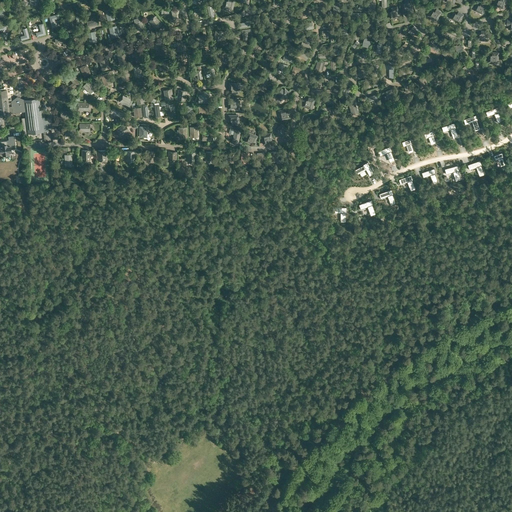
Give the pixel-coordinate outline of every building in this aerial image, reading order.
[(4,0),(3,0),(1,3),(10,12),(13,8),(4,0)] [(224,1),(223,7),(232,9),(233,0),(227,0),(227,1),(224,1)] [(412,8),(410,0),(406,0),(405,0),(406,4),(402,5),(404,10),(412,8)] [(503,9),(506,0),(500,0),(496,0),(494,6),(503,9)] [(473,10),(483,14),(487,5),(481,2),(480,5),(476,4),(473,10)] [(128,3),(118,6),(120,12),(130,9),(128,3)] [(194,9),(195,14),(200,13),(201,18),(205,17),(203,7),(194,9)] [(399,16),(397,7),(392,9),(392,11),(389,12),(390,18),(399,16)] [(112,8),(105,10),(108,21),(115,19),(112,8)] [(179,9),(171,11),(174,21),(181,19),(179,9)] [(309,9),(299,13),(301,19),(311,16),(309,9)] [(429,15),(436,20),(441,12),(437,9),(435,12),(432,10),(429,15)] [(450,18),(459,23),(464,14),(458,11),(457,14),(454,12),(450,18)] [(58,14),(49,16),(52,28),(56,27),(54,20),(59,19),(58,14)] [(91,21),(87,22),(88,26),(97,24),(94,14),(90,15),(91,21)] [(155,15),(149,21),(156,29),(162,24),(155,15)] [(71,17),(63,19),(65,29),(73,28),(71,17)] [(142,17),(135,19),(137,30),(145,28),(142,17)] [(303,24),(304,30),(314,29),(312,22),(303,24)] [(40,32),(35,33),(36,37),(46,35),(43,24),(38,25),(40,32)] [(116,27),(110,28),(112,38),(119,36),(116,27)] [(242,30),(243,40),(248,39),(247,34),(251,33),(251,28),(242,30)] [(24,36),(20,37),(21,41),(29,38),(26,29),(22,30),(24,36)] [(488,41),(488,30),(481,30),(481,34),(477,34),(477,41),(488,41)] [(97,42),(95,31),(87,33),(89,43),(97,42)] [(79,46),(77,35),(70,36),(72,47),(79,46)] [(204,36),(197,37),(199,47),(206,46),(204,36)] [(66,37),(55,39),(56,44),(62,43),(63,48),(68,47),(66,37)] [(388,37),(385,48),(390,49),(393,39),(388,37)] [(301,44),(304,45),(313,49),(315,42),(306,39),(303,38),(301,44)] [(185,40),(178,41),(180,51),(187,50),(185,40)] [(263,47),(258,42),(252,48),(256,53),(263,47)] [(432,42),(429,46),(438,52),(443,44),(439,42),(436,45),(432,42)] [(166,43),(159,45),(161,55),(168,54),(166,43)] [(448,46),(442,53),(445,56),(448,53),(452,56),(455,53),(448,46)] [(302,49),(299,55),(306,60),(310,54),(302,49)] [(142,50),(135,51),(137,63),(144,61),(142,50)] [(207,50),(202,51),(203,56),(197,57),(198,61),(209,59),(207,50)] [(267,54),(266,59),(274,61),(277,51),(273,50),(271,55),(267,54)] [(217,51),(215,62),(223,63),(224,53),(217,51)] [(284,55),(283,59),(292,62),(295,52),(290,51),(289,56),(284,55)] [(498,63),(499,52),(493,52),(492,55),(488,55),(488,62),(498,63)] [(126,53),(118,55),(120,66),(128,64),(126,53)] [(184,59),(183,54),(174,56),(176,66),(180,65),(179,60),(184,59)] [(107,57),(100,60),(103,71),(110,68),(107,57)] [(170,58),(162,59),(165,70),(172,68),(170,58)] [(409,58),(398,64),(400,67),(411,61),(409,58)] [(318,61),(316,69),(321,71),(322,69),(326,70),(328,62),(322,60),(322,62),(318,61)] [(288,65),(279,62),(278,67),(282,68),(281,74),(285,75),(288,65)] [(87,64),(81,67),(85,77),(91,74),(87,64)] [(245,65),(243,74),(249,76),(251,67),(245,65)] [(140,66),(133,67),(135,77),(142,76),(140,66)] [(294,66),(291,75),(295,77),(296,71),(301,73),(302,68),(294,66)] [(213,67),(203,69),(204,73),(210,72),(211,76),(215,75),(213,67)] [(411,68),(399,72),(401,76),(413,72),(411,68)] [(452,68),(446,70),(449,81),(456,78),(452,68)] [(129,69),(122,70),(123,80),(131,79),(129,69)] [(198,79),(202,79),(201,70),(191,71),(192,76),(197,75),(198,79)] [(434,71),(428,73),(431,84),(438,82),(434,71)] [(109,73),(102,76),(105,85),(112,82),(109,73)] [(73,82),(69,86),(72,89),(80,83),(72,74),(69,77),(73,82)] [(264,76),(258,88),(262,90),(268,79),(264,76)] [(425,76),(419,78),(422,89),(429,86),(425,76)] [(88,81),(83,86),(90,94),(95,89),(88,81)] [(410,81),(404,84),(407,93),(413,91),(410,81)] [(238,93),(239,84),(229,83),(229,88),(232,89),(232,92),(238,93)] [(172,88),(164,90),(166,100),(174,99),(172,88)] [(281,101),(284,98),(285,99),(289,95),(288,93),(289,91),(285,88),(284,89),(282,88),(278,93),(279,94),(277,97),(281,101)] [(392,88),(386,91),(390,101),(396,99),(392,88)] [(0,113),(2,114),(25,111),(28,134),(43,132),(42,118),(45,118),(43,103),(40,103),(39,97),(31,94),(24,99),(17,96),(11,101),(11,106),(9,106),(7,89),(0,90),(0,113)] [(60,89),(58,94),(64,96),(62,101),(66,103),(70,94),(60,89)] [(179,89),(177,100),(185,101),(187,90),(179,89)] [(142,92),(135,94),(138,104),(145,103),(142,92)] [(123,94),(120,101),(130,106),(133,99),(123,94)] [(376,94),(368,97),(370,101),(374,100),(376,105),(380,104),(376,94)] [(209,95),(198,95),(199,103),(209,103),(209,95)] [(238,109),(238,98),(232,98),(232,102),(228,102),(228,108),(238,109)] [(312,109),(314,99),(309,98),(308,101),(305,100),(303,106),(312,109)] [(355,102),(349,104),(353,114),(359,112),(355,102)] [(114,108),(123,112),(125,108),(116,104),(114,108)] [(193,112),(191,104),(181,107),(183,115),(193,112)] [(209,106),(198,106),(198,114),(210,114),(209,106)] [(341,107),(333,110),(334,114),(339,113),(341,118),(344,116),(341,107)] [(498,107),(486,112),(487,117),(494,114),(495,114),(498,122),(499,122),(501,121),(502,121),(499,112),(500,112),(498,107)] [(111,109),(109,113),(122,118),(124,114),(111,109)] [(285,109),(279,111),(281,120),(290,118),(289,112),(286,112),(285,109)] [(328,113),(321,116),(324,126),(331,124),(328,113)] [(238,115),(229,115),(229,121),(232,121),(232,124),(238,124),(238,115)] [(476,115),(464,120),(465,125),(472,122),(473,122),(476,130),(477,130),(479,129),(480,129),(477,120),(478,120),(476,115)] [(213,119),(202,119),(202,127),(213,127),(213,119)] [(311,121),(304,124),(308,134),(315,132),(311,121)] [(126,123),(117,128),(121,135),(130,130),(126,123)] [(454,123),(442,127),(443,132),(450,130),(451,130),(454,138),(455,138),(457,137),(458,137),(455,128),(456,128),(454,123)] [(275,131),(282,137),(286,133),(283,131),(286,128),(281,124),(275,131)] [(140,126),(139,137),(147,137),(148,126),(140,126)] [(187,126),(179,127),(179,138),(187,137),(187,126)] [(198,126),(190,126),(190,137),(198,137),(198,126)] [(241,131),(235,129),(232,144),(238,145),(241,131)] [(433,131),(424,134),(426,138),(429,137),(432,144),(433,143),(433,144),(435,143),(436,142),(434,135),(433,131)] [(202,132),(202,140),(213,140),(213,132),(202,132)] [(258,136),(248,132),(244,141),(250,144),(251,141),(255,142),(258,136)] [(262,135),(263,144),(269,143),(268,140),(271,139),(270,133),(262,135)] [(3,147),(0,147),(0,152),(0,154),(3,154),(3,155),(9,154),(9,153),(12,153),(11,146),(10,146),(10,144),(15,144),(14,136),(9,137),(9,141),(7,142),(7,141),(1,141),(2,145),(3,145),(3,147)] [(410,139),(402,142),(404,147),(407,146),(407,145),(409,152),(411,152),(412,151),(414,151),(411,144),(412,144),(410,139)] [(293,140),(288,145),(295,153),(300,148),(293,140)] [(390,146),(378,151),(380,156),(386,153),(387,153),(390,161),(392,161),(393,160),(395,160),(391,151),(392,151),(390,146)] [(49,147),(39,147),(40,162),(50,162),(49,147)] [(105,150),(97,151),(98,161),(106,160),(105,150)] [(278,150),(270,151),(272,162),(279,161),(278,150)] [(264,151),(257,152),(258,163),(265,162),(264,151)] [(502,153),(494,156),(495,160),(498,159),(499,159),(501,166),(503,165),(503,166),(504,165),(506,164),(503,157),(504,157),(502,153)] [(72,166),(72,154),(64,154),(65,166),(72,166)] [(480,160),(468,165),(470,170),(476,167),(477,167),(480,176),(481,175),(483,175),(484,174),(481,166),(482,165),(480,160)] [(364,165),(356,169),(357,171),(356,171),(357,172),(358,174),(366,169),(370,176),(374,173),(368,162),(363,164),(364,165)] [(458,165),(445,169),(446,174),(453,172),(454,172),(456,181),(458,180),(459,180),(461,179),(458,171),(459,170),(458,165)] [(434,168),(422,173),(424,178),(430,175),(431,175),(434,184),(435,183),(437,183),(438,182),(435,174),(436,173),(434,168)] [(411,175),(399,180),(401,184),(408,182),(411,190),(413,190),(414,189),(416,189),(412,180),(413,180),(411,175)] [(392,189),(379,194),(381,199),(388,196),(391,205),(393,204),(394,204),(396,203),(393,195),(393,194),(392,189)] [(371,200),(359,205),(361,209),(368,207),(371,215),(373,215),(374,214),(376,214),(373,205),(371,200)] [(333,207),(333,213),(341,213),(341,222),(343,222),(344,222),(346,222),(346,213),(347,213),(347,207),(333,207)]
